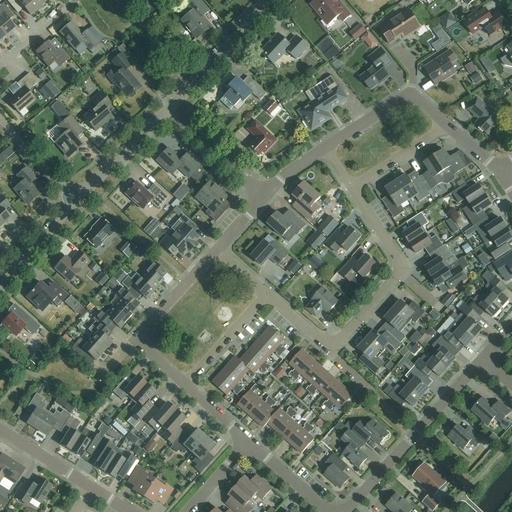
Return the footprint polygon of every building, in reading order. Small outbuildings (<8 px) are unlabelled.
[(29,15),(38,8),(31,0),(7,0),(6,1),(15,11),(22,6),(29,15)] [(196,39),(210,28),(201,17),(208,11),(198,0),(195,0),(186,7),(191,13),(181,21),(196,39)] [(343,22),(351,16),(337,0),(316,0),(311,5),(328,25),(339,17),(343,22)] [(0,30),(5,36),(14,28),(8,21),(13,17),(2,5),(0,6),(0,30)] [(465,23),(472,34),(480,29),(487,31),(490,36),(507,25),(499,12),(491,17),(486,9),(465,23)] [(421,28),(409,10),(387,24),(386,23),(378,28),(390,44),(402,36),(404,39),(421,28)] [(81,35),(71,23),(59,32),(74,50),(83,43),(90,51),(93,54),(101,47),(99,44),(98,44),(87,31),(81,35)] [(360,24),(349,33),(355,40),(366,31),(360,24)] [(433,30),(436,34),(442,30),(440,26),(433,30)] [(363,43),(371,37),(369,33),(361,40),(363,43)] [(288,44),(277,34),(260,52),(264,56),(265,60),(268,60),(277,68),(277,67),(273,64),(286,51),(295,60),(307,47),(295,36),(288,44)] [(55,52),(47,43),(36,52),(48,67),(54,62),(59,67),(69,59),(60,48),(55,52)] [(441,49),(436,43),(432,45),(437,52),(441,49)] [(511,43),(508,46),(511,53),(501,60),(505,66),(511,67),(511,43)] [(379,85),(390,76),(384,69),(392,62),(381,48),(369,58),(375,66),(361,77),(371,90),(378,84),(379,85)] [(436,86),(456,73),(451,64),(456,60),(450,51),(424,68),(436,86)] [(126,97),(139,86),(125,70),(131,66),(121,54),(111,62),(120,72),(116,75),(113,71),(106,76),(110,80),(115,86),(116,85),(126,97)] [(465,67),(470,75),(477,70),(472,62),(465,67)] [(41,81),(46,76),(40,69),(35,74),(41,81)] [(478,73),(470,78),(474,85),(483,80),(478,73)] [(17,113),(34,99),(27,91),(36,83),(28,74),(16,84),(21,90),(7,101),(17,113)] [(338,86),(331,76),(309,91),(312,90),(318,99),(303,109),(301,116),(304,121),(302,122),(307,129),(309,128),(311,131),(331,118),(327,112),(348,99),(339,85),(338,86)] [(266,94),(248,77),(242,83),(236,77),(227,87),(230,89),(217,103),(218,103),(220,101),(230,110),(240,99),(243,102),(252,93),(260,100),(266,94)] [(42,89),(51,100),(59,93),(50,82),(42,89)] [(107,124),(113,119),(104,109),(110,104),(99,92),(90,100),(95,106),(83,117),(95,131),(105,123),(107,124)] [(489,109),(477,99),(468,109),(480,119),(476,124),(488,135),(502,119),(490,108),(489,109)] [(269,115),(277,106),(271,100),(262,108),(269,115)] [(50,108),(60,122),(68,116),(58,102),(50,108)] [(63,135),(54,142),(67,157),(82,145),(76,138),(83,132),(69,116),(57,127),(63,135)] [(264,153),(274,142),(267,135),(268,134),(255,121),(247,129),(254,136),(254,138),(247,146),(257,156),(262,151),(264,153)] [(178,158),(168,148),(156,161),(171,175),(178,168),(189,178),(201,166),(187,153),(181,159),(179,157),(178,158)] [(444,150),(434,157),(451,182),(454,180),(455,176),(454,175),(465,168),(456,154),(450,158),(444,150)] [(6,160),(8,158),(11,156),(8,152),(3,156),(6,160)] [(451,182),(434,157),(424,163),(430,172),(423,176),(432,189),(442,182),(443,184),(448,185),(451,182)] [(27,206),(39,196),(29,184),(35,179),(25,168),(16,176),(22,183),(13,190),(27,206)] [(408,201),(415,196),(419,202),(430,195),(418,176),(410,182),(406,175),(395,182),(408,201)] [(148,193),(136,182),(125,194),(142,210),(149,202),(158,209),(168,197),(154,184),(153,185),(154,186),(148,193)] [(204,205),(218,190),(209,182),(195,197),(204,205)] [(401,206),(408,201),(395,182),(385,188),(389,195),(382,200),(394,219),(405,212),(401,206)] [(309,220),(319,208),(314,204),(320,197),(304,183),(293,195),(303,204),(298,210),(309,220)] [(468,206),(485,195),(479,185),(470,191),(465,184),(452,193),(459,204),(464,200),(468,206)] [(180,202),(185,197),(178,190),(173,196),(180,202)] [(218,190),(204,205),(208,209),(205,213),(215,222),(226,210),(220,205),(227,198),(218,190)] [(474,227),(487,218),(483,211),(492,205),(485,195),(468,206),(472,212),(467,216),(474,227)] [(0,225),(9,218),(3,211),(9,206),(1,196),(0,196),(0,225)] [(288,223),(277,213),(267,224),(282,237),(290,229),(297,235),(306,225),(295,216),(288,223)] [(410,244),(427,233),(423,227),(429,224),(422,213),(406,223),(411,229),(403,234),(410,244)] [(176,233),(192,248),(197,243),(195,242),(198,238),(189,230),(194,224),(183,215),(175,224),(171,229),(176,233)] [(339,226),(330,217),(318,230),(328,238),(339,226)] [(109,237),(114,231),(101,218),(96,224),(96,225),(84,238),(96,249),(108,236),(109,237)] [(490,240),(507,229),(501,219),(492,224),(487,218),(474,227),(481,237),(486,234),(490,240)] [(149,235),(149,236),(152,234),(154,231),(148,226),(144,231),(149,235)] [(361,237),(350,228),(344,235),(338,230),(326,244),(336,253),(341,247),(347,252),(361,237)] [(511,236),(507,229),(490,240),(494,246),(489,249),(496,260),(509,251),(505,245),(511,239),(511,236)] [(325,239),(316,231),(310,238),(319,246),(325,239)] [(188,253),(192,248),(176,233),(171,238),(168,234),(160,244),(174,256),(179,251),(183,255),(187,251),(188,253)] [(429,255),(443,246),(436,236),(431,239),(427,233),(410,244),(416,254),(425,249),(429,255)] [(450,251),(462,244),(459,239),(447,246),(450,251)] [(270,247),(265,242),(251,257),(262,266),(272,255),(276,259),(273,261),(278,266),(288,255),(274,243),(270,247)] [(449,266),(446,262),(453,257),(445,245),(443,246),(429,255),(434,262),(425,268),(432,278),(449,266)] [(464,256),(471,253),(469,247),(462,249),(464,256)] [(79,269),(88,260),(79,252),(70,261),(65,256),(54,268),(69,282),(80,270),(79,269)] [(511,253),(494,264),(502,277),(511,271),(511,272),(511,253)] [(368,257),(366,255),(358,264),(353,259),(340,273),(351,282),(358,274),(364,279),(377,265),(372,261),(372,259),(371,257),(368,257)] [(294,275),(301,268),(294,260),(287,267),(294,275)] [(449,266),(432,278),(438,288),(446,283),(450,290),(468,279),(460,267),(457,261),(449,266)] [(165,275),(152,264),(148,268),(140,277),(155,290),(163,281),(161,280),(165,275)] [(140,277),(136,274),(131,279),(127,277),(121,284),(128,289),(126,291),(134,299),(136,301),(142,295),(147,299),(155,290),(140,277)] [(485,295),(501,309),(509,300),(501,293),(507,287),(494,276),(485,287),(489,290),(485,295)] [(47,289),(40,282),(26,297),(42,312),(51,302),(56,307),(67,296),(53,283),(47,289)] [(134,299),(126,291),(122,287),(116,294),(113,299),(110,303),(113,306),(128,320),(136,311),(129,304),(134,299)] [(338,302),(338,301),(323,288),(312,300),(313,300),(306,309),(316,318),(323,310),(328,314),(338,302)] [(448,308),(455,300),(449,295),(446,298),(444,296),(441,300),(442,303),(448,308)] [(493,318),(501,309),(485,295),(481,299),(477,296),(473,300),(471,298),(466,304),(480,317),(485,311),(493,318)] [(71,308),(77,302),(71,296),(65,303),(71,308)] [(392,310),(408,324),(412,320),(416,323),(425,312),(413,302),(408,308),(400,301),(392,310)] [(480,317),(466,304),(465,304),(459,310),(462,313),(459,317),(455,321),(474,339),(482,330),(476,324),(482,318),(480,317)] [(79,306),(71,313),(75,318),(84,312),(79,306)] [(120,329),(128,320),(113,306),(105,315),(100,311),(95,317),(107,328),(112,322),(120,329)] [(40,327),(19,308),(13,315),(11,313),(2,324),(16,337),(24,328),(33,335),(40,327)] [(400,333),(408,324),(392,310),(384,319),(387,322),(382,328),(386,331),(400,344),(406,337),(400,333)] [(454,313),(450,317),(455,321),(459,317),(454,313)] [(109,330),(107,328),(95,317),(93,320),(95,322),(88,330),(92,333),(88,338),(103,352),(111,343),(104,336),(109,330)] [(466,348),(474,339),(455,321),(441,336),(454,348),(460,342),(466,348)] [(263,335),(283,353),(286,350),(283,347),(282,348),(279,345),(285,339),(270,327),(263,335)] [(430,330),(424,337),(430,342),(436,335),(430,330)] [(402,345),(400,344),(386,331),(381,337),(374,331),(366,340),(382,354),(385,350),(392,356),(402,345)] [(280,357),(283,353),(263,335),(255,344),(270,357),(274,351),(277,353),(276,354),(280,357)] [(449,354),(454,348),(441,336),(432,347),(435,350),(431,354),(435,357),(434,357),(448,368),(456,360),(449,354)] [(95,361),(103,352),(88,338),(84,342),(80,339),(70,349),(83,360),(88,354),(95,361)] [(378,358),(382,354),(366,340),(358,349),(365,355),(359,361),(375,375),(384,364),(378,358)] [(264,362),(270,357),(255,344),(248,352),(268,370),(271,367),(268,364),(267,365),(264,362)] [(292,378),(311,357),(302,350),(289,364),(295,369),(293,372),(292,371),(289,375),(292,378)] [(265,374),(268,370),(248,352),(240,361),(254,374),(259,368),(262,370),(261,371),(264,374),(265,374)] [(35,365),(42,358),(37,354),(31,361),(35,365)] [(448,368),(434,357),(431,361),(424,355),(418,362),(415,359),(411,363),(415,366),(425,375),(427,377),(432,371),(440,377),(448,368)] [(254,374),(240,361),(235,357),(228,365),(242,378),(247,373),(250,375),(249,376),(252,379),(256,375),(254,374)] [(306,379),(319,365),(311,357),(292,378),(296,381),(299,378),(298,377),(301,375),(306,379)] [(237,384),(242,378),(228,365),(220,374),(240,392),(244,388),(240,385),(240,386),(237,384)] [(309,393),(328,373),(319,365),(306,379),(312,385),(310,387),(309,386),(306,390),(309,393)] [(408,387),(421,398),(429,389),(419,381),(425,375),(415,366),(405,376),(412,382),(408,387)] [(279,368),(274,377),(282,381),(287,371),(279,368)] [(323,395),(336,380),(328,373),(309,393),(313,396),(316,393),(315,392),(318,390),(323,395)] [(237,396),(240,392),(220,374),(212,383),(227,396),(232,390),(235,392),(234,393),(237,396)] [(132,401),(146,384),(137,376),(129,385),(123,380),(113,392),(122,400),(126,396),(132,401)] [(327,408),(345,388),(336,380),(323,395),(329,400),(327,402),(326,401),(323,405),(327,408)] [(143,418),(153,406),(147,401),(155,392),(146,384),(132,401),(137,405),(131,411),(141,420),(143,418)] [(246,413),(259,398),(253,393),(256,391),(256,392),(260,388),(256,385),(250,390),(237,405),(246,413)] [(404,391),(398,385),(393,390),(413,407),(421,398),(408,387),(404,391)] [(345,388),(327,408),(330,412),(333,408),(332,407),(335,405),(341,410),(353,396),(345,388)] [(389,388),(383,393),(388,398),(394,393),(389,388)] [(274,400),(279,405),(288,394),(283,390),(274,400)] [(37,430),(48,412),(43,409),(46,405),(41,402),(43,399),(36,394),(25,411),(32,415),(27,424),(37,430)] [(254,420),(272,400),(269,397),(266,400),(267,401),(265,403),(259,398),(246,413),(254,420)] [(493,408),(482,398),(473,409),(473,411),(483,420),(483,422),(488,426),(495,417),(501,423),(510,412),(499,402),(493,408)] [(276,413),(270,408),(272,406),(273,407),(276,403),(272,400),(254,420),(263,428),(276,413)] [(71,413),(75,407),(69,403),(68,403),(65,409),(71,413)] [(162,427),(176,411),(167,403),(159,412),(153,406),(143,418),(157,432),(162,427)] [(19,416),(23,410),(18,407),(15,414),(19,416)] [(276,431),(294,411),(290,407),(287,411),(288,412),(286,414),(280,409),(276,413),(263,428),(267,424),(276,431)] [(70,414),(63,410),(61,414),(56,411),(53,415),(48,412),(37,430),(47,436),(52,428),(59,432),(69,416),(70,414)] [(172,445),(183,433),(177,428),(185,419),(176,411),(162,427),(166,431),(162,436),(172,445)] [(294,411),(276,431),(284,439),(297,424),(291,419),(293,417),(294,418),(298,414),(294,411)] [(70,451),(81,434),(75,430),(80,423),(69,416),(59,432),(66,436),(60,445),(70,451)] [(107,417),(103,421),(108,425),(111,421),(107,417)] [(320,421),(314,427),(321,435),(327,429),(320,421)] [(388,435),(373,421),(367,427),(361,421),(352,431),(366,443),(371,438),(379,445),(388,435)] [(293,446),(311,426),(307,423),(304,426),(305,427),(302,429),(297,424),(284,439),(293,446)] [(311,426),(293,446),(301,454),(314,440),(308,434),(310,432),(311,433),(314,429),(311,426)] [(465,432),(458,426),(448,437),(463,450),(470,442),(476,447),(483,440),(469,428),(465,432)] [(85,429),(81,434),(70,451),(81,458),(86,450),(92,454),(102,439),(85,429)] [(192,453),(206,438),(197,430),(190,437),(184,432),(183,433),(172,445),(170,447),(176,453),(179,450),(184,453),(187,449),(192,453)] [(359,468),(368,458),(360,450),(365,444),(350,430),(341,440),(349,447),(343,454),(359,468)] [(102,438),(102,439),(92,454),(99,458),(94,466),(104,473),(116,455),(119,449),(102,438)] [(206,438),(192,453),(196,457),(193,461),(197,465),(194,468),(200,474),(214,458),(208,453),(215,446),(206,438)] [(144,452),(150,454),(153,446),(148,443),(144,452)] [(120,458),(116,455),(104,473),(114,479),(116,476),(123,480),(136,460),(124,452),(120,458)] [(312,452),(303,463),(311,469),(320,459),(312,452)] [(15,484),(24,469),(2,454),(0,457),(0,482),(4,477),(15,484)] [(340,489),(349,478),(342,471),(341,469),(340,468),(344,463),(333,454),(325,464),(328,466),(328,470),(324,475),(340,489)] [(434,495),(445,483),(425,465),(414,476),(434,495)] [(143,497),(154,480),(144,474),(145,472),(137,467),(128,483),(135,487),(133,491),(143,497)] [(237,486),(255,503),(260,498),(262,500),(272,490),(256,476),(251,483),(245,477),(237,486)] [(52,486),(38,477),(33,484),(27,480),(15,498),(27,505),(31,498),(41,504),(52,486)] [(154,480),(143,497),(153,504),(156,500),(163,505),(173,490),(165,485),(164,487),(154,480)] [(237,486),(229,495),(231,497),(231,499),(233,499),(234,500),(228,506),(235,511),(249,511),(253,509),(254,508),(256,505),(256,504),(255,503),(237,486)] [(0,507),(3,510),(9,500),(0,494),(0,507)] [(410,511),(413,509),(397,494),(386,506),(393,511),(410,511)] [(433,510),(439,504),(430,496),(424,502),(433,510)]
